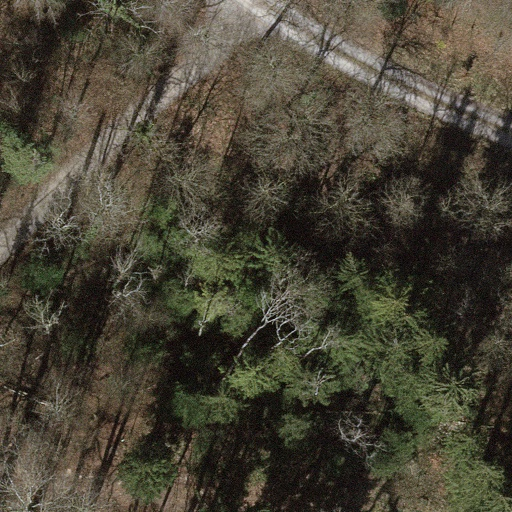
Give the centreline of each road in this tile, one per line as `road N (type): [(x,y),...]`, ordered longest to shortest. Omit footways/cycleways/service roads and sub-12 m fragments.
road 1 (track): [(0,248),(133,113),(266,0)]
road 2 (track): [(511,123),(250,14),(235,0)]
